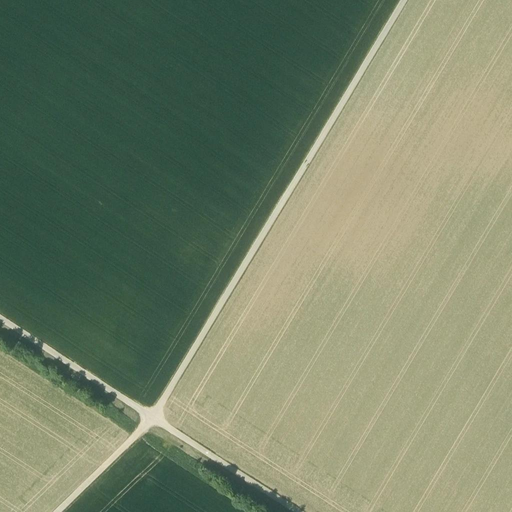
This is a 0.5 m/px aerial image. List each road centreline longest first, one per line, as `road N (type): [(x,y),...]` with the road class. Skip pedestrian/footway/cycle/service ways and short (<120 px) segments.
road 1 (track): [(412,0),(152,420)]
road 2 (track): [(152,420),(0,321)]
road 3 (track): [(152,420),(293,511)]
road 4 (track): [(152,420),(57,511)]
